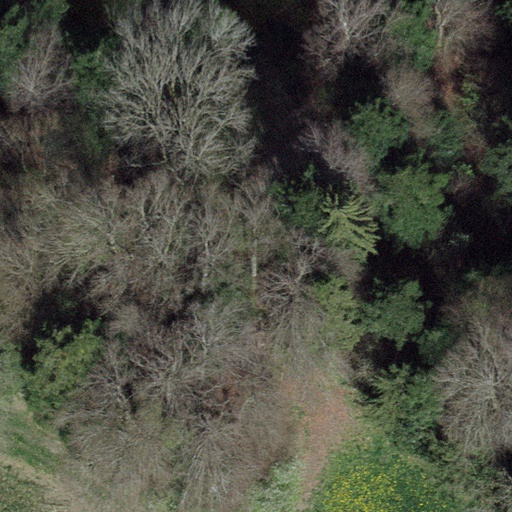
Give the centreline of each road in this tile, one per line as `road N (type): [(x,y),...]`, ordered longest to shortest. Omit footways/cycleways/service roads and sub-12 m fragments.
road 1 (track): [(0,208),(374,481)]
road 2 (track): [(0,428),(145,511)]
